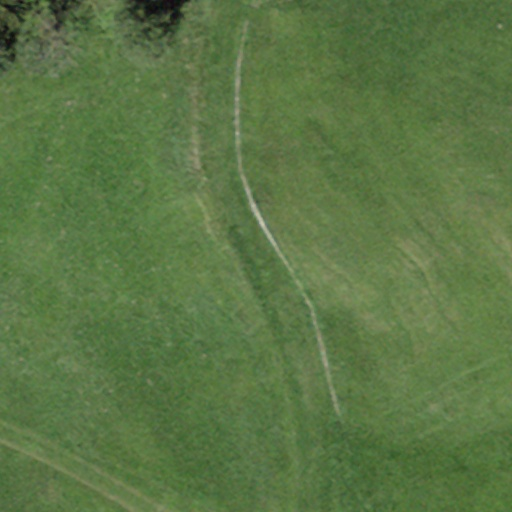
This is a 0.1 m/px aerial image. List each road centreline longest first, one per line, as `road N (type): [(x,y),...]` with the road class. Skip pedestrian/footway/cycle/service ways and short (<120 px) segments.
road 1 (track): [(234,0),(212,137),(227,198),(308,384),(319,511)]
road 2 (track): [(149,511),(44,446),(0,431)]
